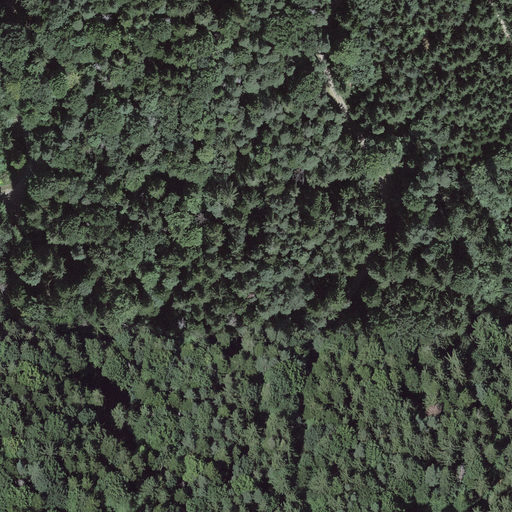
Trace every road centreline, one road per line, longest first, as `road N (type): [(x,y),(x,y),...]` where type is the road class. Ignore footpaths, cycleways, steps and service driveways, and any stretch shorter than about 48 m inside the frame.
road 1 (track): [(313,511),(297,402),(339,307),(383,242),(392,181),(360,132),(326,49),(334,0)]
road 2 (track): [(0,198),(23,200),(38,154),(14,64),(21,0)]
